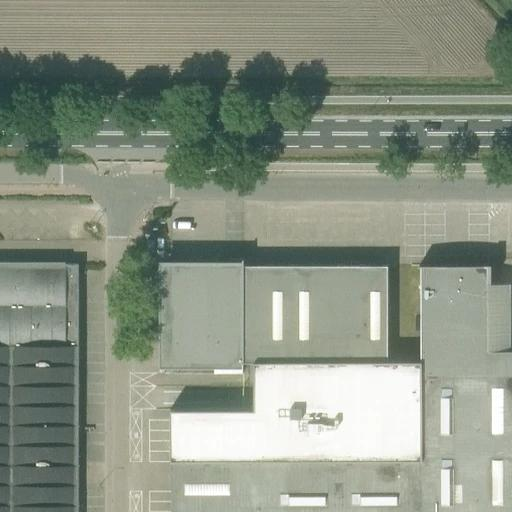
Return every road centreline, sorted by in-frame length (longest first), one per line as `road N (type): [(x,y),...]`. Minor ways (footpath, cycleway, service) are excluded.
road 1 (primary): [(0,132),(511,132)]
road 2 (unclassified): [(116,190),(511,188)]
road 3 (unclassified): [(115,511),(116,190)]
